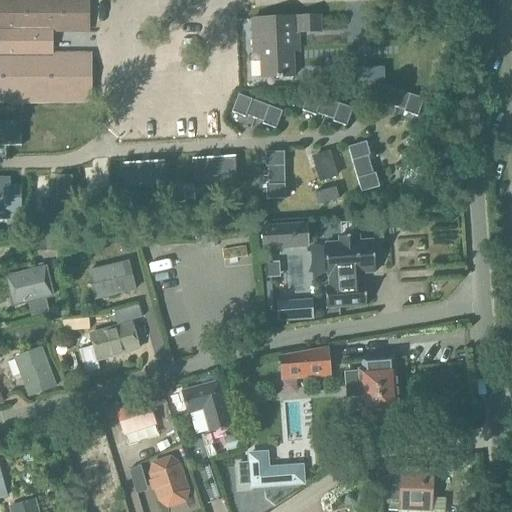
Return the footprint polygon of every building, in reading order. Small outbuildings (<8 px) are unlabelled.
[(89,32),(88,0),(0,0),(0,103),(92,104),(92,53),(53,53),(53,32),(89,32)] [(299,51),(298,32),(320,31),(320,17),(252,20),(253,53),(260,53),(261,78),(294,77),(293,52),(299,51)] [(379,86),(373,103),(386,107),(387,105),(405,111),(404,113),(417,118),(423,100),(379,86)] [(346,127),(352,110),(309,94),(302,112),(316,116),(316,114),(334,120),(333,122),(346,127)] [(275,130),(282,113),(239,96),(232,113),(245,118),(246,115),(263,122),(262,125),(275,130)] [(420,190),(433,145),(416,140),(403,185),(420,190)] [(368,157),(370,157),(366,144),(349,148),(361,193),(379,188),(375,174),(373,175),(368,157)] [(268,186),(266,186),(266,200),(285,200),(284,153),(266,154),(266,168),(268,168),(268,186)] [(105,200),(105,211),(105,214),(117,214),(117,174),(105,174),(105,200)] [(57,203),(57,223),(57,224),(73,224),(72,176),(57,176),(57,203)] [(10,182),(0,182),(0,221),(20,222),(20,191),(10,191),(10,182)] [(46,223),(57,223),(57,203),(45,203),(46,223)] [(306,225),(262,228),(264,250),(308,247),(306,225)] [(375,273),(373,241),(359,242),(359,236),(339,238),(339,243),(325,244),(327,276),(329,276),(330,287),(325,287),(327,309),(367,306),(365,285),(360,285),(359,274),(375,273)] [(130,262),(88,271),(95,300),(136,290),(130,262)] [(47,266),(5,277),(13,308),(55,297),(47,266)] [(277,303),(278,321),(312,319),(311,301),(277,303)] [(134,322),(90,334),(97,363),(142,351),(134,322)] [(434,369),(432,348),(402,351),(404,372),(434,369)] [(14,361),(29,399),(59,387),(44,350),(14,361)] [(327,350),(281,358),(282,376),(302,374),(303,378),(325,376),(324,367),(329,367),(327,350)] [(364,371),(359,371),(363,417),(366,417),(368,420),(376,419),(378,416),(398,414),(395,369),(394,369),(393,359),(363,361),(364,371)] [(233,427),(219,374),(200,379),(202,386),(181,391),(188,416),(203,412),(209,433),(233,427)] [(280,382),(281,396),(332,393),(332,380),(280,382)] [(161,391),(150,394),(154,407),(165,404),(161,391)] [(147,399),(115,410),(123,435),(155,424),(147,399)] [(248,463),(238,464),(239,485),(250,484),(250,489),(305,485),(303,465),(269,468),(268,452),(248,454),(248,463)] [(170,459),(155,465),(152,474),(160,498),(168,504),(184,499),(187,490),(178,465),(170,459)] [(433,470),(401,469),(401,470),(389,469),(387,501),(400,502),(399,510),(431,511),(433,470)] [(9,511),(39,511),(36,499),(8,507),(9,511)]
